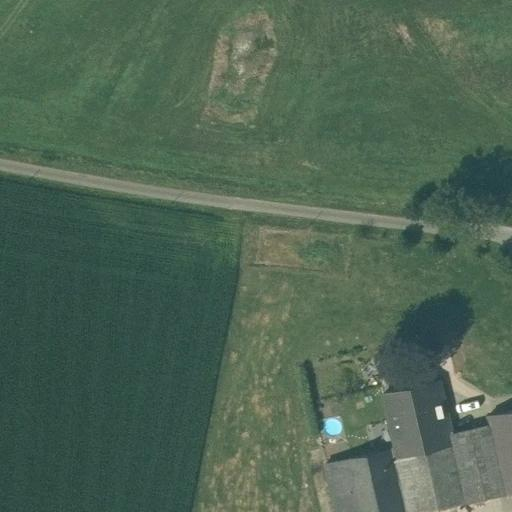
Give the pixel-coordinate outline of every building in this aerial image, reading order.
[(439,379),(383,392),(395,446),(398,456),(454,443),(451,433),(439,379)] [(490,424),(506,492),(511,490),(511,408),(488,414),(490,424)] [(454,443),(467,501),(506,492),(490,424),(464,430),(451,433),(454,443)] [(454,443),(398,456),(410,511),(418,511),(467,501),(454,443)] [(410,511),(398,456),(395,446),(325,462),(337,511),(410,511)]
